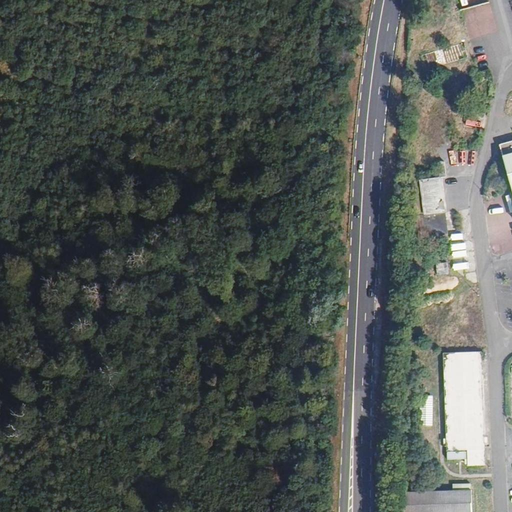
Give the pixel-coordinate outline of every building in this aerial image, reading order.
[(469,39),(497,32),(490,3),(461,10),(469,39)] [(475,61),(489,62),(490,42),(475,41),(475,61)] [(466,125),(480,128),(482,121),(468,117),(466,125)] [(445,162),(420,164),(429,247),(455,244),(445,162)] [(438,276),(449,275),(448,264),(437,265),(438,276)] [(483,355),(444,355),(445,456),(471,456),(471,470),(485,470),(483,355)] [(472,511),(472,492),(403,493),(403,511),(472,511)]
